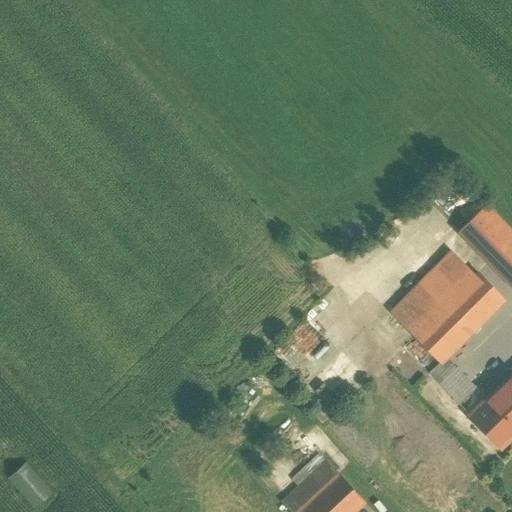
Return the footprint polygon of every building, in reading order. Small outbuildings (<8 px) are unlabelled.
[(511,233),(485,206),(458,232),(511,288),(511,233)] [(485,286),(452,252),(391,315),(439,363),(439,364),(446,357),(504,299),(488,283),(485,286)] [(476,388),(446,357),(439,364),(439,363),(429,373),(458,403),(458,404),(458,405),(476,388)] [(511,375),(487,399),(476,388),(458,405),(500,448),(511,436),(511,375)] [(354,511),(365,502),(327,461),(290,496),(290,495),(281,503),(289,511),(354,511)] [(51,493),(24,464),(8,478),(34,508),(51,493)]
